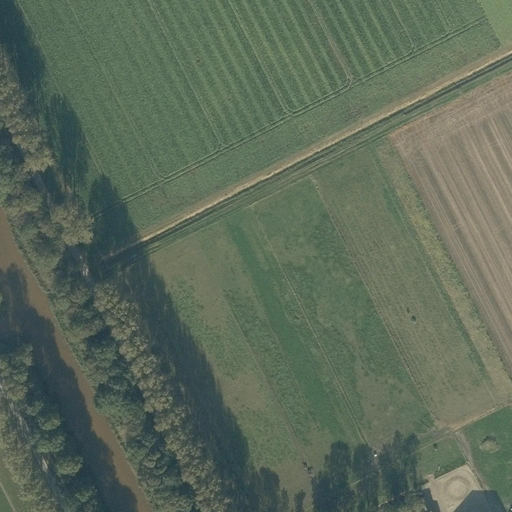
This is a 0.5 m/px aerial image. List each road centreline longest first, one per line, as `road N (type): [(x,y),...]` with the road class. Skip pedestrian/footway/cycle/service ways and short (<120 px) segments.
road 1 (unclassified): [(204,511),(0,106)]
road 2 (unclassified): [(65,511),(0,382)]
